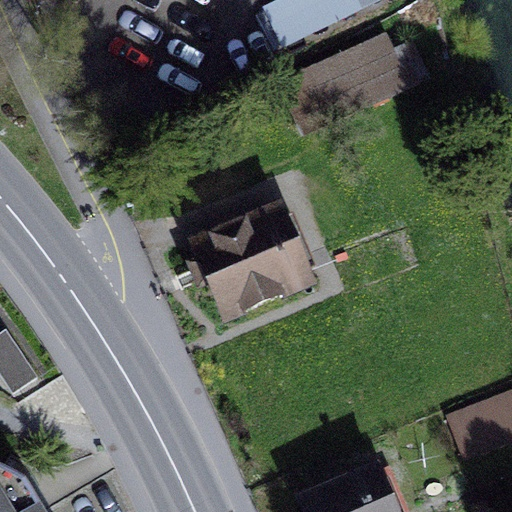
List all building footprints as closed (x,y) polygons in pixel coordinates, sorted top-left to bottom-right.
[(302,134),(330,122),(327,113),(406,84),(388,45),(365,48),(284,87),(302,134)] [(226,321),(310,286),(279,212),(195,248),(200,261),(190,265),(200,290),(211,286),(226,321)] [(0,377),(13,397),(38,380),(6,333),(0,336),(0,377)] [(473,448),(511,437),(511,388),(461,402),(473,448)] [(392,511),(407,511),(389,469),(377,474),(392,511)] [(0,500),(7,511),(37,511),(28,497),(23,488),(0,474),(0,500)] [(392,511),(377,474),(303,505),(306,511),(392,511)] [(468,497),(473,511),(488,511),(504,506),(497,486),(468,497)]
